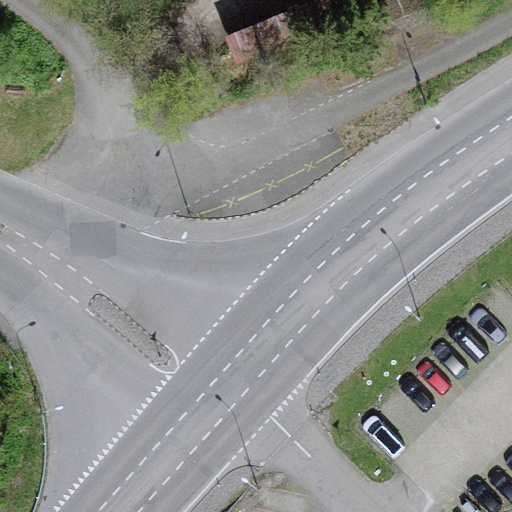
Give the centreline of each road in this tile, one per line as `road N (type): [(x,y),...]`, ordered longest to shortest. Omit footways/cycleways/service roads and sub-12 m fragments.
road 1 (track): [(52,268),(131,170),(212,172),(390,93),(511,23)]
road 2 (primary): [(241,398),(369,243),(511,136)]
road 3 (unclassified): [(241,398),(52,268),(0,242)]
road 4 (track): [(131,170),(116,100),(55,32),(12,0)]
road 5 (primary): [(138,511),(241,398)]
road 6 (track): [(116,100),(207,0)]
